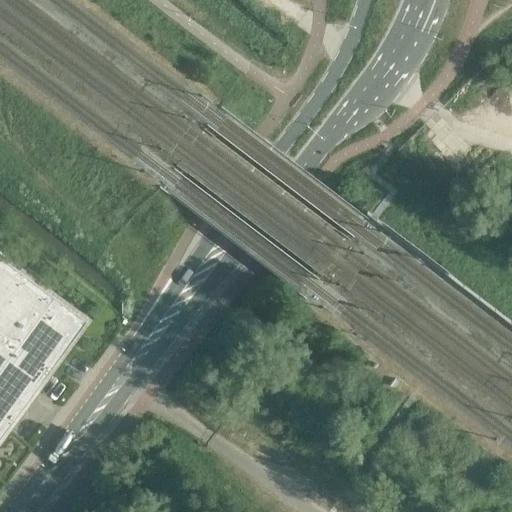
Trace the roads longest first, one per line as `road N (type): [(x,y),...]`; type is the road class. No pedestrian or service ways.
road 1 (secondary): [(34,490),(49,487),(131,384),(389,56),(421,0)]
road 2 (secondary): [(364,0),(324,87),(34,490)]
